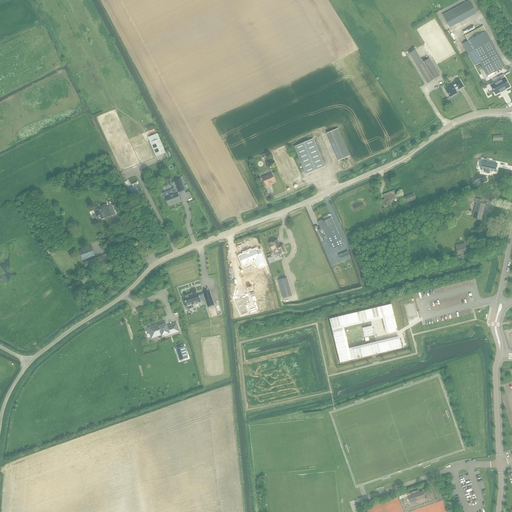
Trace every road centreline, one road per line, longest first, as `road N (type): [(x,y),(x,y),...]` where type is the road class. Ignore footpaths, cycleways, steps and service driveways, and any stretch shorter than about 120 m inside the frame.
road 1 (unclassified): [(25,363),(119,299),(152,265),(390,164),(453,122)]
road 2 (tertiary): [(498,511),(496,322)]
